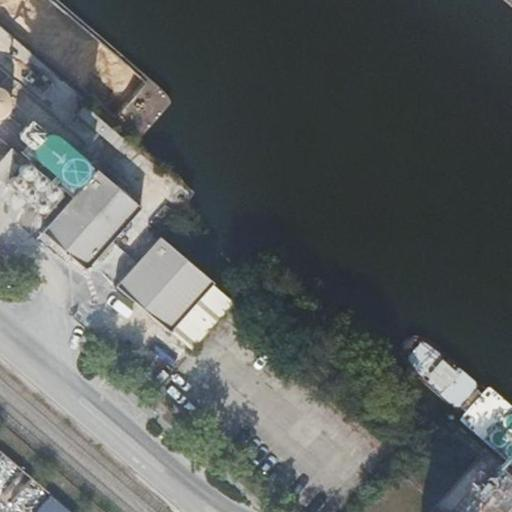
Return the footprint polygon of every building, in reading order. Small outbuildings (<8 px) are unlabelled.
[(53,151),(54,148),(55,143),(54,137),(50,132),(46,129),(40,127),(32,129),(27,132),(24,137),(23,143),(24,151),(26,154),(31,158),(36,160),(41,160),(46,158),(51,155),(53,151)] [(79,170),(79,161),(77,156),(73,152),(69,150),(64,149),(57,150),(52,153),(49,158),(48,162),(48,168),(49,172),(51,175),(56,179),(61,181),(65,181),(71,179),(75,176),(78,171),(79,169),(79,170)] [(98,156),(90,165),(121,192),(129,183),(98,156)] [(90,165),(80,177),(69,190),(55,206),(35,229),(81,269),(136,205),(121,192),(90,165)] [(153,232),(148,237),(109,284),(164,330),(208,278),(153,232)] [(69,511),(71,510),(46,491),(30,511),(69,511)]
